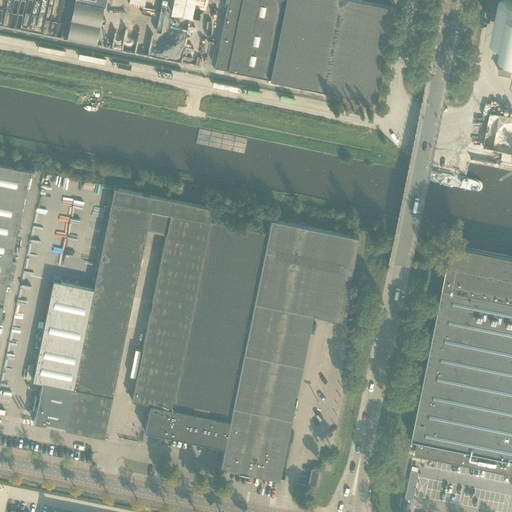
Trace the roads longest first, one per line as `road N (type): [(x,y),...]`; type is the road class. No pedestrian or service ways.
road 1 (tertiary): [(360,456),(453,0)]
road 2 (unclassified): [(388,126),(0,44)]
road 3 (tertiary): [(239,511),(0,462)]
road 4 (unclassified): [(388,126),(416,0)]
